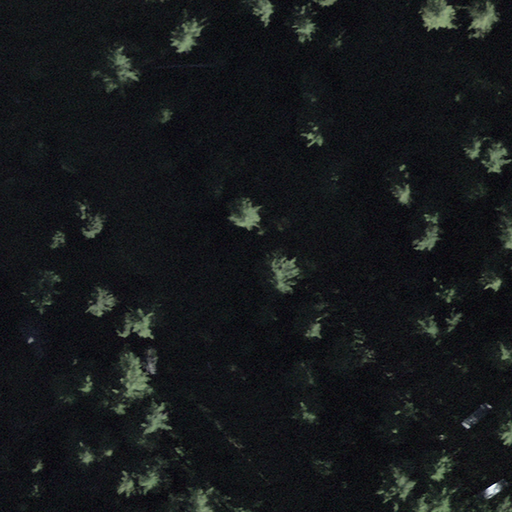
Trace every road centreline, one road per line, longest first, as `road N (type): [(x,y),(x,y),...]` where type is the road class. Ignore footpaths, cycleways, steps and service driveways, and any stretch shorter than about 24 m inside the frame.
road 1 (track): [(220,0),(110,98),(0,100)]
road 2 (track): [(0,52),(71,30),(110,0)]
